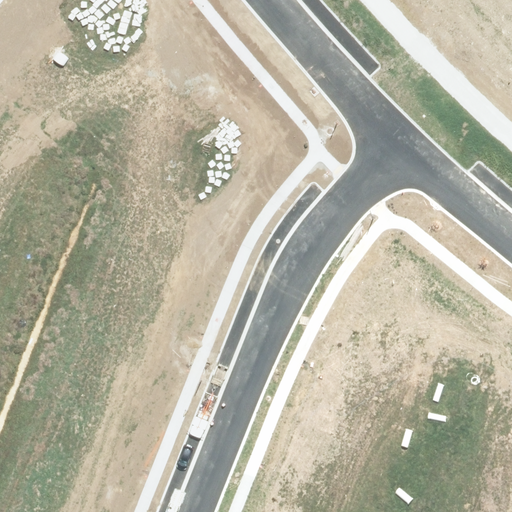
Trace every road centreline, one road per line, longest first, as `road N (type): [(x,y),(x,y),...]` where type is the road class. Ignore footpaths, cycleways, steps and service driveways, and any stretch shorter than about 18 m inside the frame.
road 1 (residential): [(195,511),(284,287),(316,228),(400,147)]
road 2 (residential): [(400,147),(277,0)]
road 3 (residential): [(511,234),(400,147)]
